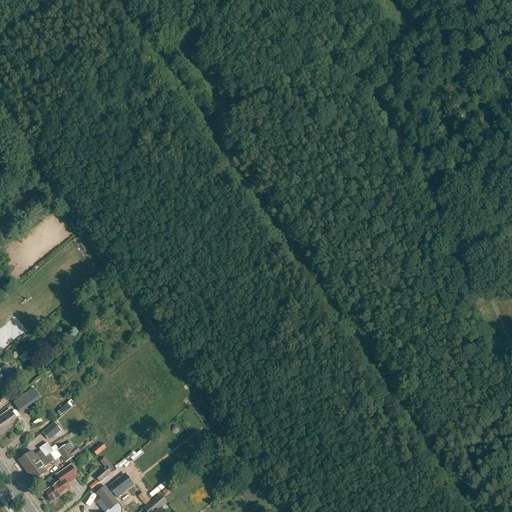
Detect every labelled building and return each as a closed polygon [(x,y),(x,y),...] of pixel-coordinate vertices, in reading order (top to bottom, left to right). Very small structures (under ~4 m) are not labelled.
[(9,342),(0,330),(0,349),(0,350),(9,342)] [(0,386),(3,385),(3,384),(8,381),(9,382),(15,378),(7,365),(0,370),(1,370),(0,370),(0,386)] [(22,396),(13,402),(19,411),(39,397),(33,389),(22,396)] [(1,416),(2,418),(0,419),(0,433),(9,427),(10,428),(19,422),(16,418),(18,416),(14,411),(12,413),(10,410),(1,416)] [(61,431),(54,423),(42,433),(49,442),(61,431)] [(70,442),(65,446),(70,452),(75,449),(70,442)] [(92,451),(97,456),(106,448),(101,443),(92,451)] [(18,461),(25,472),(50,454),(53,452),(51,450),(47,444),(39,449),(41,452),(35,456),(32,452),(18,461)] [(58,451),(57,451),(61,456),(65,463),(73,457),(70,452),(65,446),(58,451)] [(53,452),(50,454),(54,461),(61,456),(57,451),(58,451),(55,447),(51,450),(53,452)] [(25,472),(33,482),(46,473),(43,468),(54,461),(50,454),(25,472)] [(92,479),(97,485),(115,469),(104,457),(99,462),(104,467),(92,479)] [(59,481),(44,492),(50,501),(59,495),(61,495),(70,489),(65,481),(76,473),(76,472),(77,471),(73,465),(72,465),(71,465),(56,476),(59,481)] [(124,474),(108,487),(116,498),(132,485),(124,474)] [(162,483),(157,488),(159,492),(161,490),(161,491),(166,487),(162,483)] [(109,510),(117,504),(118,503),(105,487),(96,493),(109,510)] [(155,490),(149,495),(152,498),(158,493),(155,490)] [(137,497),(144,505),(149,500),(142,493),(137,497)] [(143,509),(145,511),(156,511),(167,503),(159,495),(143,509)]
